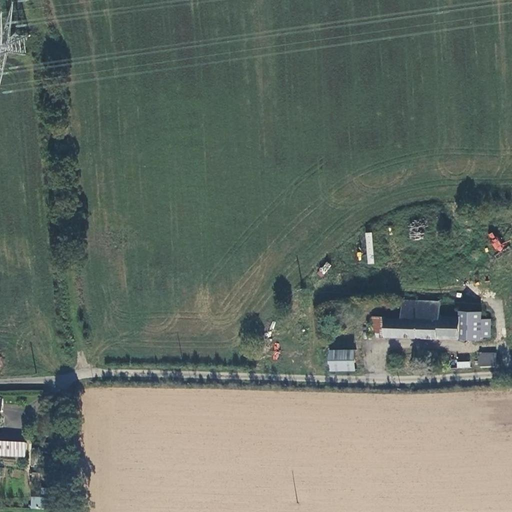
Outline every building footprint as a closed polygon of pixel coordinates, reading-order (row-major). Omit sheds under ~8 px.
[(484,238),(497,253),(504,247),(491,232),(484,238)] [(491,336),(491,319),(483,319),(483,311),(460,310),(460,316),(440,316),(441,302),(402,300),(402,319),(386,318),(386,317),(374,317),(373,336),(482,340),(482,336),(491,336)] [(355,346),(330,347),(331,366),(355,366),(355,346)] [(497,363),(497,360),(497,349),(488,348),(479,348),(479,362),(497,363)] [(0,442),(0,456),(27,458),(28,443),(0,442)] [(51,490),(44,490),(43,508),(50,508),(51,490)] [(30,496),(30,508),(42,509),(43,496),(30,496)]
